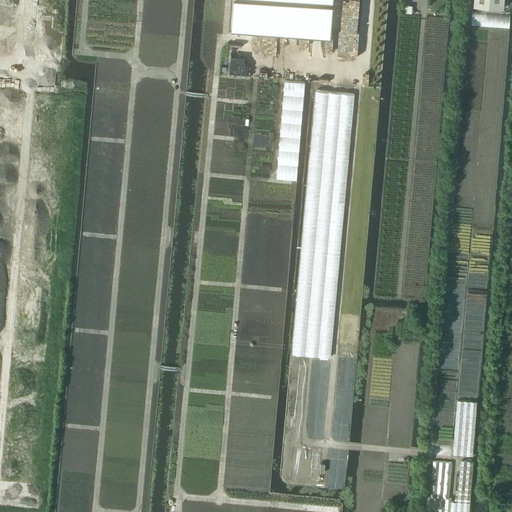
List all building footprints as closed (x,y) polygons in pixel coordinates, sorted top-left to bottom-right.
[(232,0),(231,30),(285,34),(286,25),(309,27),(312,27),(313,27),(322,28),(331,28),(333,0),(232,0)] [(503,0),(473,0),(473,6),(503,8),(503,0)] [(284,80),(276,179),(296,181),(304,82),(284,80)] [(315,90),(291,353),(329,357),(353,94),(315,90)] [(457,400),(453,454),(472,455),(477,402),(457,400)] [(427,496),(426,511),(469,511),(473,461),(461,460),(457,501),(452,501),(452,498),(450,498),(452,462),(433,460),(430,497),(427,496)]
